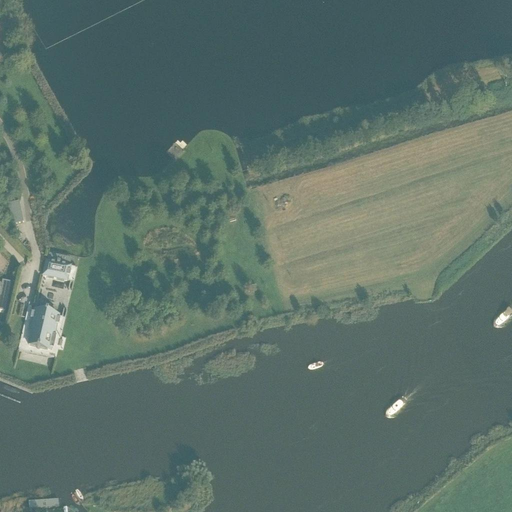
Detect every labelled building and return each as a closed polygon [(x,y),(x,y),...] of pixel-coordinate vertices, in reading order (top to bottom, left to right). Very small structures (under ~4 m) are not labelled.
[(19,202),(7,205),(11,226),(23,223),(19,202)] [(42,277),(67,282),(70,268),(46,262),(42,277)] [(1,286),(0,285),(0,311),(4,312),(10,283),(2,281),(1,286)] [(32,332),(28,346),(50,351),(51,348),(53,349),(56,336),(54,336),(57,326),(58,326),(60,321),(58,320),(58,317),(34,312),(33,314),(32,314),(30,319),(32,320),(30,331),(32,332)] [(27,510),(62,509),(62,498),(27,499),(27,510)]
